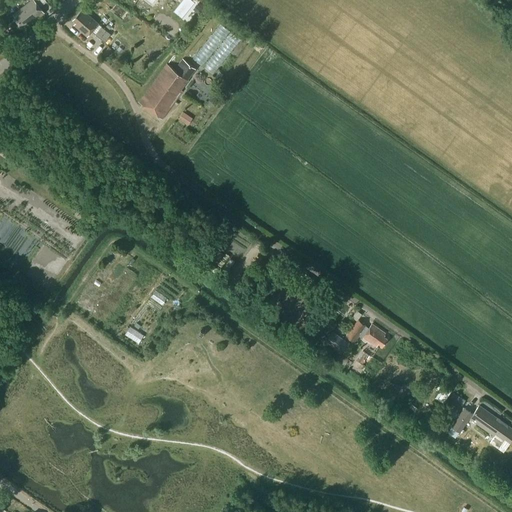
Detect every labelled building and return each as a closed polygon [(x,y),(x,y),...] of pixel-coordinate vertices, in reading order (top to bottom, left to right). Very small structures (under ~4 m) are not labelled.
[(45,13),(41,7),(47,2),(44,0),(30,0),(32,2),(22,10),(13,0),(11,0),(6,4),(14,14),(12,15),(22,27),(27,23),(29,26),(45,13)] [(197,4),(193,9),(198,13),(202,7),(197,4)] [(98,25),(81,10),(73,20),(76,23),(74,26),(87,37),(98,25)] [(217,73),(243,37),(210,14),(185,49),(196,57),(195,58),(217,73)] [(231,84),(257,49),(249,42),(223,78),(231,84)] [(109,47),(104,53),(109,57),(114,51),(109,47)] [(188,80),(196,68),(183,59),(175,70),(167,64),(139,102),(163,119),(183,91),(181,90),(188,80)] [(187,100),(191,95),(186,92),(182,96),(187,100)] [(183,111),(178,118),(188,125),(193,117),(183,111)] [(5,239),(9,243),(21,228),(17,225),(5,239)] [(357,320),(345,336),(353,341),(354,342),(360,335),(377,347),(379,344),(382,347),(386,341),(387,340),(383,337),(385,334),(372,325),(369,329),(359,321),(357,320)] [(126,332),(140,342),(145,334),(132,325),(126,332)] [(333,331),(326,342),(341,352),(349,342),(333,331)] [(363,349),(355,360),(364,366),(372,355),(363,349)] [(343,356),(338,353),(335,357),(340,361),(343,356)] [(444,396),(461,406),(465,399),(448,389),(444,396)] [(465,408),(452,426),(461,433),(470,420),(494,436),(490,442),(504,452),(509,444),(511,440),(511,430),(479,407),(474,415),(465,408)] [(452,426),(448,431),(459,439),(463,434),(461,433),(459,431),(452,426)]
